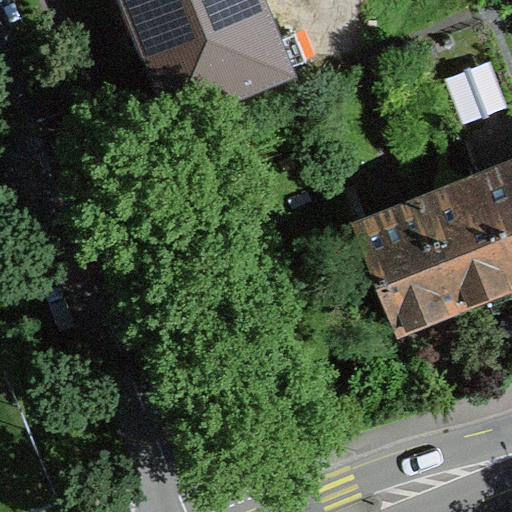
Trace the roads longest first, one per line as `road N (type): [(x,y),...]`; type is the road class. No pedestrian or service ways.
road 1 (tertiary): [(186,511),(0,64)]
road 2 (secondary): [(511,453),(362,511)]
